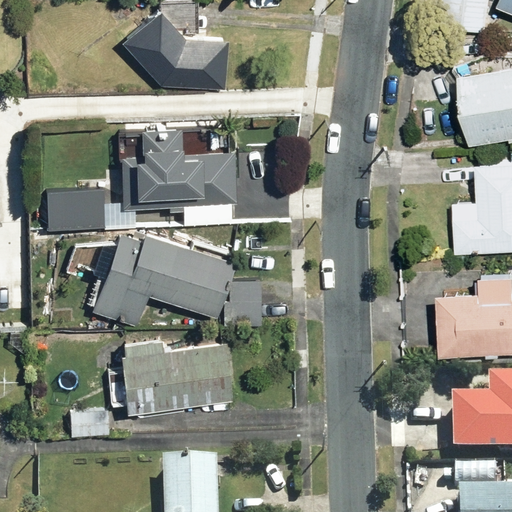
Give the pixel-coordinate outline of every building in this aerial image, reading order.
[(192,31),(166,1),(126,35),(167,82),(231,85),(233,33),(192,31)] [(511,59),(464,66),(475,139),(511,133),(511,59)] [(148,150),(130,150),(128,202),(188,204),(187,220),(236,222),(238,149),(191,147),(191,134),(187,134),(187,122),(148,120),(148,150)] [(511,150),(486,151),(486,195),(464,195),(463,245),(511,244),(511,150)] [(111,202),(111,182),(55,181),(54,222),(110,224),(111,202)] [(124,226),(96,306),(142,322),(155,286),(221,309),(239,257),(151,225),(148,234),(124,226)] [(486,277),(446,276),(445,344),(511,344),(511,262),(486,262),(486,277)] [(264,276),(235,276),(226,307),(227,322),(263,322),(264,276)] [(231,399),(230,336),(176,339),(176,332),(131,334),(135,410),(231,399)] [(511,371),(492,371),(492,395),(455,394),(454,454),(511,454),(511,371)] [(113,407),(73,406),(73,429),(113,429),(113,407)] [(222,511),(222,457),(167,458),(167,511),(222,511)] [(463,511),(511,511),(511,489),(464,489),(463,511)]
